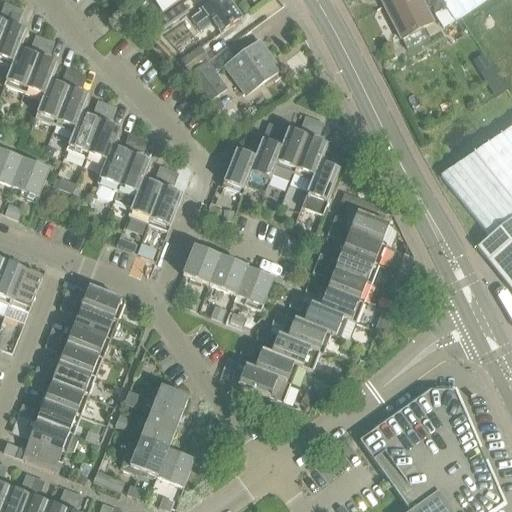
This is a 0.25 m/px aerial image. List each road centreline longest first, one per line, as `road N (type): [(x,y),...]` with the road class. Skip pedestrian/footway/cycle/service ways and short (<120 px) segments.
road 1 (residential): [(149,302),(200,168),(50,0)]
road 2 (secondary): [(417,202),(311,0)]
road 3 (residential): [(271,471),(149,302)]
road 4 (residential): [(0,419),(59,258)]
road 5 (residential): [(271,471),(392,379)]
road 6 (secondary): [(489,315),(448,236),(417,202)]
road 7 (secondary): [(417,202),(465,316)]
